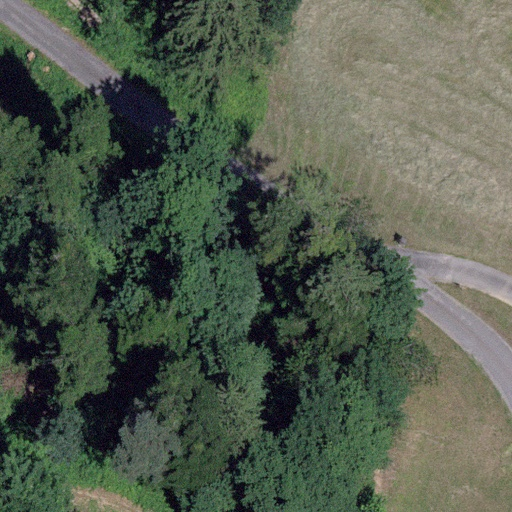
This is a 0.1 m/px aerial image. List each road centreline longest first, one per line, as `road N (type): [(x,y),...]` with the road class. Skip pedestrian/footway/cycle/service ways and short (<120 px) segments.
road 1 (track): [(5,0),(201,161),(381,273)]
road 2 (track): [(381,273),(511,379)]
